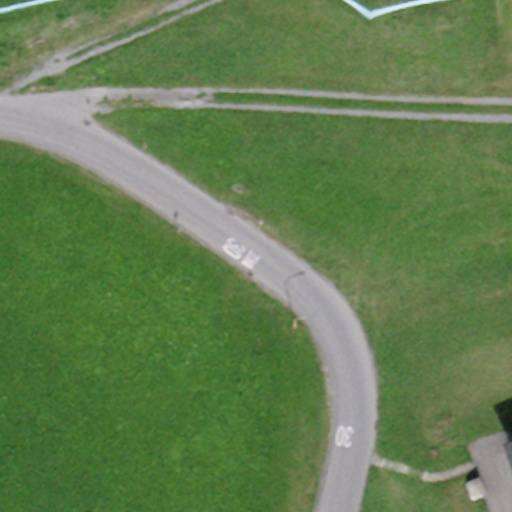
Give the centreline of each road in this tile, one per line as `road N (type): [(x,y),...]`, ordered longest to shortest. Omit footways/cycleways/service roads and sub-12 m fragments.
road 1 (unclassified): [(338,511),(355,438),(353,355),(308,286),(186,195),(0,116)]
road 2 (track): [(0,109),(190,92),(511,101)]
